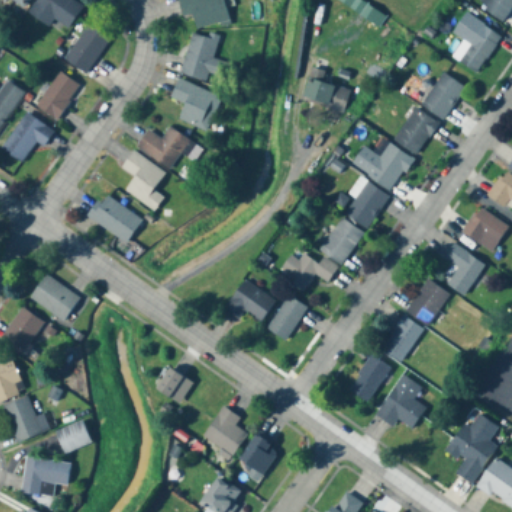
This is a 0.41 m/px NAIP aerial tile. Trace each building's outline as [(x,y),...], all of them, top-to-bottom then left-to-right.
[(9,0),(24,9),(29,0),(9,0)] [(48,28),(54,21),(66,30),(82,8),(71,0),(36,0),(27,13),(48,28)] [(179,0),(182,17),(192,15),(195,29),(228,23),(223,0),(179,0)] [(511,0),(482,0),(480,4),(504,19),(511,5),(511,0)] [(501,39),(477,21),(451,57),(474,74),(501,39)] [(85,75),(109,41),(87,25),(63,60),(85,75)] [(229,63),(213,60),(218,39),(191,33),(182,75),(207,81),(208,73),(226,77),(229,63)] [(350,91),(322,83),(325,72),(310,69),(301,101),(344,113),(350,91)] [(80,87),(59,73),(35,107),(55,122),(80,87)] [(420,106),(443,122),(465,89),(442,73),(420,106)] [(207,132),(221,97),(177,80),(170,99),(184,104),(178,121),(207,132)] [(392,142),(416,157),(438,123),(414,108),(392,142)] [(0,149),(21,164),(36,144),(41,148),(53,133),(26,114),(0,149)] [(161,140),(147,131),(136,150),(170,170),(188,140),(168,128),(161,140)] [(391,192),(412,160),(389,144),(384,151),(367,140),(351,166),(391,192)] [(164,173),(132,151),(120,169),(133,178),(124,192),(154,212),(163,198),(152,191),(164,173)] [(511,177),(505,172),(487,197),(505,209),(510,202),(511,203),(511,177)] [(343,215),(365,230),(388,198),(365,182),(343,215)] [(96,202),(85,217),(125,245),(142,221),(107,196),(100,205),(96,202)] [(460,232),(490,253),(508,228),(478,207),(460,232)] [(363,234),(341,219),(318,251),(340,266),(363,234)] [(475,280),(485,267),(453,244),(442,258),(456,268),(444,284),(466,300),(479,282),(475,280)] [(298,262),(290,256),(279,273),(305,291),(315,276),(327,284),(337,269),(322,259),(318,265),(303,255),(298,262)] [(29,298),(62,323),(79,300),(46,275),(29,298)] [(425,328),(449,297),(428,280),(404,311),(425,328)] [(240,320),(245,312),(260,323),(275,302),(245,281),(224,309),(240,320)] [(286,343),(306,308),(287,297),(267,332),(286,343)] [(0,340),(0,342),(22,357),(44,323),(21,308),(0,340)] [(422,332),(402,317),(379,349),(400,364),(422,332)] [(0,401),(24,393),(10,357),(0,360),(0,401)] [(349,393),(370,404),(388,367),(367,357),(349,393)] [(177,405),(191,386),(169,369),(154,388),(177,405)] [(425,408),(414,400),(421,389),(401,376),(375,415),(392,426),(397,419),(412,429),(425,408)] [(3,406),(16,442),(45,432),(39,417),(35,419),(28,397),(3,406)] [(201,438),(231,457),(246,434),(234,426),(240,417),(221,406),(201,438)] [(499,427),(477,414),(468,428),(461,424),(445,452),(462,462),(456,474),(472,484),(496,444),(491,441),(499,427)] [(90,442),(80,420),(54,432),(64,454),(90,442)] [(238,453),(257,474),(278,455),(260,434),(238,453)] [(20,492),(52,497),(54,484),(67,485),(70,463),(25,457),(20,492)] [(475,486),(511,509),(511,469),(494,457),(475,486)] [(198,502),(211,511),(229,511),(242,493),(217,476),(198,502)]
